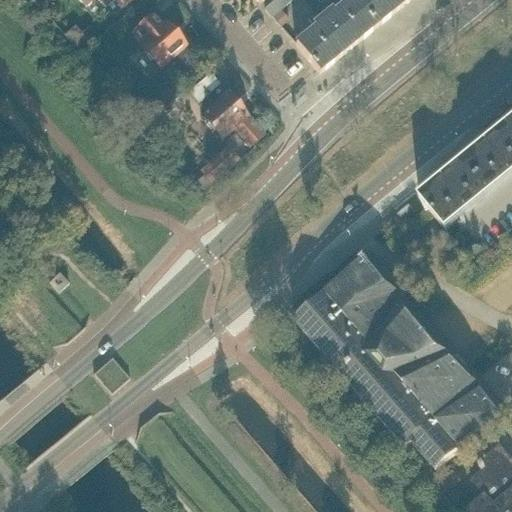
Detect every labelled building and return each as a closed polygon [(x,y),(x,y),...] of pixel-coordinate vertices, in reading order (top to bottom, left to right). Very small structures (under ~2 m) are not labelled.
[(82,0),(89,7),(96,0),(101,0),(108,8),(109,7),(117,16),(135,0),(82,0)] [(272,19),(293,0),(278,0),(265,11),(272,19)] [(377,30),(412,0),(353,0),(353,1),(377,30)] [(320,76),(377,30),(353,1),(334,16),(331,14),(314,28),(316,31),(296,47),(320,76)] [(185,50),(187,48),(167,24),(140,48),(160,72),(179,55),(195,74),(201,68),(185,50)] [(90,29),(82,36),(75,28),(64,38),(80,57),(99,40),(90,29)] [(198,105),(205,99),(196,89),(189,95),(198,105)] [(265,137),(249,119),(229,95),(201,119),(222,143),(241,126),(243,129),(256,144),(265,137)] [(511,125),(420,200),(444,229),(511,173),(511,125)] [(508,412),(377,261),(372,256),(368,260),(303,315),(295,322),(325,356),(405,450),(412,444),(437,473),(459,454),(460,455),(508,412)] [(102,368),(115,384),(132,371),(119,355),(102,368)] [(467,511),(511,511),(511,458),(501,446),(482,462),(485,465),(480,469),(482,472),(472,482),(473,483),(474,482),(485,495),(484,496),(485,497),(467,511)]
